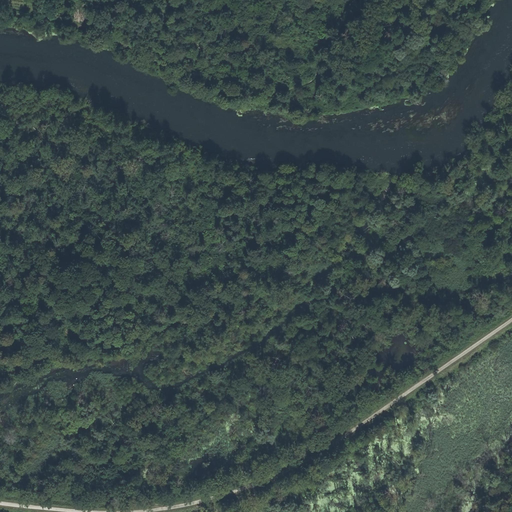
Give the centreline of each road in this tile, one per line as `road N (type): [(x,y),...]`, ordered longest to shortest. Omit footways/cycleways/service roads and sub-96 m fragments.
road 1 (track): [(137,511),(229,496),(310,458),(511,318)]
road 2 (track): [(169,342),(57,359),(0,379)]
